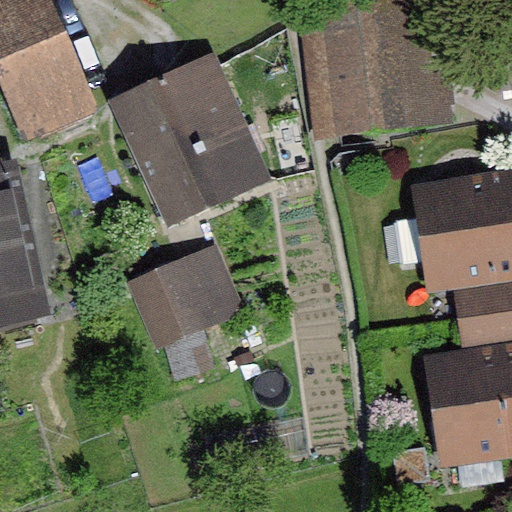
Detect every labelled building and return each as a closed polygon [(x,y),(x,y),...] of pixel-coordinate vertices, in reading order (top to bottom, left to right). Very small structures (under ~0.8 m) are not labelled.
[(0,66),(64,35),(66,35),(49,0),(23,0),(4,8),(6,15),(0,17),(0,66)] [(436,0),(406,0),(392,2),(407,127),(452,121),(436,0)] [(336,135),(407,127),(392,2),(322,10),(336,135)] [(64,35),(0,66),(0,80),(25,135),(39,129),(43,138),(90,117),(86,92),(64,43),(67,42),(64,35)] [(190,69),(124,99),(139,132),(130,136),(141,162),(151,157),(159,175),(177,214),(264,175),(215,69),(194,79),(190,69)] [(3,173),(0,173),(0,321),(34,314),(3,173)] [(511,272),(511,182),(432,194),(445,282),(460,280),(511,272)] [(215,254),(140,285),(164,341),(165,341),(203,325),(239,310),(215,254)] [(511,272),(460,280),(465,321),(511,313),(511,272)] [(511,313),(465,321),(471,360),(511,354),(511,313)] [(203,325),(165,341),(179,377),(202,370),(193,346),(209,341),(203,325)] [(457,413),(463,457),(511,449),(511,354),(471,360),(432,366),(439,415),(457,413)]
